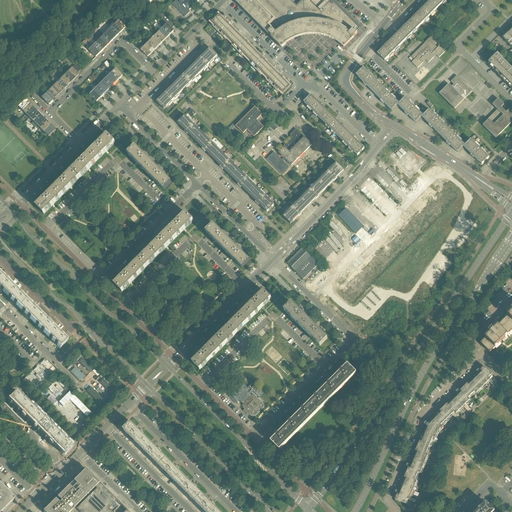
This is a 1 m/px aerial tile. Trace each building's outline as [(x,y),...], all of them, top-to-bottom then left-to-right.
[(176,0),(172,4),(185,17),(190,12),(188,11),(189,10),(199,0),(201,0),(202,0),(201,0),(176,0)] [(275,18),(257,0),(235,0),(234,1),(263,30),(268,25),(274,19),(275,18)] [(294,8),(296,6),(290,0),(257,0),(275,18),(280,22),(284,29),(287,27),(290,26),(284,18),(284,13),(289,8),(294,8)] [(316,22),(320,22),(321,22),(337,6),(331,0),(302,0),(296,6),(294,8),(299,12),(297,24),(299,23),(301,23),(304,22),(305,22),(306,22),(309,22),(311,22),(312,22),(313,22),(316,22)] [(431,0),(413,18),(420,25),(438,8),(431,0)] [(324,23),(327,24),(328,24),(342,10),(337,6),(321,22),(324,23)] [(298,37),(301,37),(297,24),(299,12),(294,8),(289,8),(284,13),(284,18),(290,26),(296,38),(297,38),(298,37)] [(332,25),(334,26),(335,26),(347,15),(342,10),(328,24),(330,24),(332,25)] [(159,16),(167,24),(172,29),(172,28),(175,25),(175,26),(175,25),(162,12),(159,16)] [(212,23),(230,41),(237,33),(222,18),(219,15),(212,23)] [(340,29),(341,29),(351,20),(347,15),(335,26),(336,27),(338,28),(340,29)] [(290,41),(291,41),(284,29),(280,22),(275,18),(274,19),(268,25),(263,30),(268,35),(269,34),(270,35),(272,36),(271,37),(273,39),(278,34),(286,44),(287,43),(288,42),(290,41)] [(413,18),(395,35),(403,43),(420,25),(413,18)] [(346,32),(347,33),(356,24),(351,20),(341,29),(342,30),(344,31),(346,32)] [(119,21),(115,24),(122,31),(126,27),(119,21)] [(306,36),(307,35),(305,22),(304,22),(301,23),(299,23),(297,24),(301,37),(302,36),(304,36),(306,36)] [(322,36),(324,36),(327,24),(324,23),(321,22),(320,22),(318,35),(320,36),(322,36)] [(115,24),(111,28),(118,35),(122,31),(115,24)] [(167,24),(163,28),(170,35),(174,31),(172,29),(167,24)] [(327,38),(329,38),(334,26),(332,25),(330,24),(328,24),(327,24),(324,36),(325,37),(327,38)] [(347,33),(346,35),(347,36),(349,37),(352,40),(354,37),(353,36),(355,35),(357,33),(356,32),(360,28),(356,24),(347,33)] [(295,39),(296,38),(290,26),(287,27),(284,29),(291,41),(292,40),(293,39),(295,39)] [(332,40),(334,41),(341,29),(340,29),(338,28),(336,27),(335,26),(334,26),(329,38),(330,39),(332,40)] [(111,28),(108,32),(114,39),(118,35),(111,28)] [(163,28),(159,32),(166,38),(170,35),(163,28)] [(339,44),(346,35),(347,33),(346,32),(344,31),(342,30),(341,29),(334,41),(335,42),(337,43),(339,44)] [(108,32),(104,36),(111,42),(114,39),(108,32)] [(159,32),(156,35),(163,42),(166,38),(159,32)] [(230,41),(248,58),(255,51),(237,33),(230,41)] [(285,44),(286,44),(278,34),(273,39),(280,47),(281,48),(283,47),(284,46),(285,44)] [(511,39),(511,40),(507,34),(503,38),(508,44),(510,46),(511,43),(511,39)] [(156,35),(152,39),(159,46),(163,42),(156,35)] [(346,35),(339,44),(340,45),(341,46),(343,47),(344,48),(345,47),(352,40),(349,37),(347,36),(346,35)] [(403,43),(395,35),(378,53),(377,54),(384,61),(403,43)] [(104,36),(100,39),(107,46),(111,42),(104,36)] [(414,54),(417,57),(412,63),(417,68),(423,63),(422,62),(425,60),(428,63),(434,57),(433,57),(435,54),(436,55),(439,58),(444,52),(439,46),(437,48),(435,45),(438,42),(432,36),(425,43),(424,43),(425,44),(423,47),(422,46),(414,54)] [(100,39),(96,43),(103,50),(107,46),(100,39)] [(152,39),(148,43),(155,49),(159,46),(152,39)] [(96,43),(93,47),(99,54),(103,50),(96,43)] [(148,43),(145,47),(151,53),(155,49),(148,43)] [(151,53),(145,47),(143,45),(139,48),(141,50),(148,57),(151,53)] [(99,54),(93,47),(89,51),(96,57),(99,54)] [(210,49),(192,67),(199,74),(217,56),(210,48),(210,49)] [(248,58),(265,76),(273,69),(255,51),(248,58)] [(488,63),(511,86),(511,70),(496,55),(488,63)] [(71,68),(68,72),(74,79),(78,75),(77,74),(80,71),(74,65),(71,68)] [(192,67),(174,84),(181,92),(199,74),(192,67)] [(358,78),(374,93),(381,86),(363,68),(356,75),(358,78)] [(116,69),(112,73),(119,80),(123,76),(116,69)] [(273,69),(265,76),(283,94),(290,86),(273,69)] [(68,72),(64,76),(71,82),(74,79),(68,72)] [(106,74),(104,76),(106,78),(105,80),(111,87),(119,80),(112,73),(108,76),(106,74)] [(64,76),(60,79),(67,86),(71,82),(64,76)] [(439,94),(440,94),(454,109),(464,99),(463,99),(461,97),(463,94),(466,97),(472,91),(457,76),(451,82),(454,85),(451,87),(449,85),(448,84),(439,94)] [(60,79),(56,83),(63,90),(67,86),(60,79)] [(105,80),(101,84),(108,91),(111,87),(105,80)] [(56,83),(53,87),(59,94),(63,90),(56,83)] [(101,84),(97,88),(104,94),(108,91),(101,84)] [(181,92),(174,84),(159,99),(156,102),(164,109),(181,92)] [(392,111),(398,105),(399,104),(381,86),(374,93),(391,110),(391,111),(392,111)] [(53,87),(49,90),(56,97),(59,94),(53,87)] [(97,88),(93,91),(100,98),(104,94),(97,88)] [(49,90),(45,94),(52,101),(56,97),(49,90)] [(100,98),(93,91),(90,95),(96,102),(100,98)] [(52,101),(45,94),(41,98),(48,105),(52,101)] [(310,109),(321,120),(328,112),(311,95),(304,102),(310,109)] [(422,117),(423,116),(411,104),(408,101),(407,100),(405,98),(399,104),(398,105),(400,107),(401,108),(404,111),(415,123),(416,123),(422,117)] [(497,114),(496,112),(489,119),(483,125),(488,131),(496,138),(511,121),(511,113),(511,112),(509,110),(506,113),(501,108),(504,105),(498,99),(492,105),(499,112),(497,114)] [(18,107),(22,110),(29,104),(25,100),(18,107)] [(22,110),(25,114),(32,107),(29,104),(22,110)] [(25,114),(29,118),(36,111),(32,107),(25,114)] [(240,130),(243,134),(247,130),(250,133),(251,134),(254,137),(264,127),(261,124),(260,124),(259,123),(260,123),(257,120),(262,114),(259,111),(258,110),(255,107),(235,126),(239,129),(240,130)] [(422,117),(439,135),(447,127),(429,110),(423,116),(422,117)] [(29,118),(33,122),(40,115),(36,111),(29,118)] [(321,120),(338,137),(346,130),(328,112),(321,120)] [(33,122),(37,125),(43,118),(40,115),(33,122)] [(178,123),(195,141),(203,134),(185,116),(177,123),(178,123)] [(37,125),(40,129),(47,122),(43,118),(37,125)] [(40,129),(44,133),(51,126),(47,122),(40,129)] [(51,126),(44,133),(48,137),(55,130),(51,126)] [(457,153),(463,147),(465,145),(447,127),(439,135),(457,152),(457,153)] [(266,160),(282,175),(289,168),(284,162),(285,160),(291,166),(312,145),(304,136),(297,130),(291,135),(291,140),(283,147),(278,153),(284,158),(282,160),(274,152),(266,160)] [(346,130),(338,137),(357,156),(364,148),(362,146),(346,130)] [(195,141),(213,159),(220,151),(203,134),(195,141)] [(92,150),(90,153),(98,160),(99,158),(102,156),(104,154),(106,152),(107,151),(107,150),(110,148),(113,145),(115,142),(108,135),(103,139),(102,141),(98,144),(97,143),(96,144),(93,147),(95,148),(92,150)] [(471,139),(465,145),(463,147),(479,162),(481,165),(489,157),(488,157),(490,156),(488,154),(486,155),(478,146),(479,145),(477,144),(476,145),(471,139)] [(410,161),(391,180),(416,205),(439,182),(415,157),(404,146),(400,150),(410,161)] [(135,147),(128,154),(130,157),(133,159),(135,162),(136,163),(137,164),(141,168),(143,170),(146,172),(153,165),(151,162),(149,160),(150,159),(147,156),(146,155),(145,156),(141,153),(141,152),(140,151),(135,147)] [(213,159),(231,177),(239,170),(220,151),(213,159)] [(76,167),(72,171),(80,178),(82,176),(84,174),(84,173),(87,171),(88,170),(89,169),(91,167),(93,165),(95,163),(98,160),(90,153),(87,155),(85,158),(84,156),(81,159),(80,160),(81,161),(77,165),(76,167)] [(336,163),(319,180),(326,187),(343,170),(344,170),(336,163)] [(153,165),(146,172),(148,175),(150,177),(154,181),(155,182),(156,183),(159,185),(161,188),(164,190),(171,183),(167,178),(165,177),(162,174),(162,173),(163,172),(162,170),(159,168),(158,169),(156,167),(155,166),(153,165)] [(231,177),(249,194),(256,187),(239,170),(231,177)] [(56,186),(54,189),(61,196),(64,194),(66,191),(70,188),(71,187),(72,186),(74,183),(75,183),(77,181),(80,178),(72,171),(68,175),(66,177),(63,180),(61,179),(62,179),(61,178),(60,180),(58,182),(57,182),(59,184),(56,186)] [(446,177),(439,183),(443,187),(449,180),(446,177)] [(319,180),(300,199),(308,206),(326,187),(319,180)] [(375,180),(372,183),(378,190),(382,186),(375,180)] [(449,180),(443,187),(446,191),(453,184),(449,180)] [(372,183),(368,187),(375,194),(378,190),(372,183)] [(453,184),(446,191),(450,194),(457,188),(453,184)] [(256,187),(249,194),(264,210),(266,212),(274,205),(256,187)] [(368,187),(364,191),(371,197),(375,194),(368,187)] [(457,188),(450,194),(454,198),(460,191),(457,188)] [(40,202),(36,207),(44,214),(46,212),(48,209),(49,209),(51,207),(52,206),(53,205),(55,203),(57,201),(59,198),(61,196),(54,189),(51,191),(49,193),(48,192),(45,194),(44,196),(45,197),(42,201),(40,202)] [(364,191),(361,194),(367,201),(371,197),(364,191)] [(460,191),(454,198),(457,202),(464,195),(460,191)] [(387,192),(381,198),(384,202),(391,195),(387,192)] [(361,194),(357,198),(364,205),(367,201),(361,194)] [(391,195),(384,202),(388,206),(395,199),(391,195)] [(357,198),(353,201),(360,208),(364,205),(357,198)] [(443,229),(441,231),(448,239),(481,206),(473,198),(464,207),(465,208),(462,211),(461,210),(442,228),(443,229)] [(308,206),(300,199),(283,216),(290,224),(293,221),(308,206)] [(423,200),(416,206),(420,210),(426,203),(423,200)] [(353,201),(350,205),(357,212),(360,208),(353,201)] [(426,203),(420,210),(423,214),(430,207),(426,203)] [(400,204),(396,208),(403,215),(407,211),(400,204)] [(350,205),(346,209),(353,215),(357,212),(350,205)] [(430,207),(423,214),(427,217),(434,211),(430,207)] [(396,208),(393,212),(400,219),(403,215),(396,208)] [(346,209),(342,212),(349,219),(353,215),(346,209)] [(434,211),(427,217),(431,221),(437,214),(434,211)] [(393,212),(389,215),(396,222),(400,219),(393,212)] [(170,228),(167,231),(175,239),(177,236),(180,234),(184,230),(185,229),(185,228),(188,226),(188,225),(191,223),(193,220),(186,213),(181,217),(180,219),(176,222),(175,221),(174,222),(171,225),(173,226),(170,228)] [(437,214),(431,221),(434,225),(441,218),(437,214)] [(389,215),(386,219),(392,226),(396,222),(389,215)] [(357,222),(354,224),(358,228),(365,222),(361,218),(360,219),(358,221),(357,222)] [(386,219),(382,223),(389,229),(392,226),(386,219)] [(336,220),(332,224),(339,230),(343,227),(336,220)] [(365,222),(358,228),(362,232),(369,225),(365,222)] [(382,223),(378,226),(385,233),(389,229),(382,223)] [(332,224),(329,227),(335,234),(339,230),(332,224)] [(213,225),(206,232),(208,235),(211,237),(213,240),(214,241),(215,242),(219,245),(221,248),(224,250),(231,243),(229,240),(227,238),(228,237),(225,234),(224,233),(223,234),(221,232),(219,230),(217,229),(213,225)] [(378,226),(375,230),(381,237),(385,233),(378,226)] [(329,227),(325,231),(332,238),(335,234),(329,227)] [(422,228),(391,259),(419,288),(450,256),(422,228)] [(375,230),(371,233),(378,240),(381,237),(375,230)] [(154,244),(150,248),(158,256),(160,254),(162,251),(165,249),(166,248),(167,247),(171,243),(173,241),(175,239),(167,231),(165,233),(163,236),(162,234),(159,237),(158,238),(159,239),(155,243),(154,244)] [(325,231),(321,235),(328,241),(332,238),(325,231)] [(349,233),(342,239),(346,243),(352,236),(349,233)] [(371,233),(367,237),(374,244),(378,240),(371,233)] [(321,235),(318,238),(324,245),(328,241),(321,235)] [(352,236),(346,243),(349,247),(356,240),(352,236)] [(318,238),(314,242),(321,248),(324,245),(318,238)] [(356,240),(349,247),(353,250),(360,244),(356,240)] [(314,242),(311,245),(317,252),(321,248),(314,242)] [(231,243),(224,250),(226,252),(228,255),(230,257),(232,259),(233,260),(234,261),(236,263),(237,263),(239,266),(242,268),(249,261),(245,256),(243,255),(240,251),(241,250),(240,248),(237,246),(236,247),(234,245),(233,244),(231,243)] [(360,244),(353,250),(357,254),(363,247),(360,244)] [(311,245),(307,249),(313,256),(317,252),(311,245)] [(363,247),(357,254),(360,258),(367,251),(363,247)] [(134,264),(132,266),(140,274),(142,272),(144,269),(148,266),(149,265),(150,264),(152,261),(153,261),(155,259),(158,256),(150,248),(146,253),(144,254),(141,258),(139,257),(140,257),(139,256),(138,258),(135,260),(137,262),(134,264)] [(295,271),(303,279),(318,264),(310,256),(303,250),(302,248),(287,263),(288,264),(295,271)] [(348,257),(344,261),(351,268),(354,264),(348,257)] [(374,258),(367,265),(371,269),(378,262),(374,258)] [(344,261),(340,264),(347,271),(351,268),(344,261)] [(378,262),(371,269),(375,272),(381,265),(378,262)] [(340,264),(337,268),(343,275),(347,271),(340,264)] [(381,265),(375,272),(378,276),(385,269),(381,265)] [(118,280),(114,285),(122,292),(124,290),(126,287),(127,287),(129,285),(130,284),(131,282),(135,279),(137,276),(140,274),(132,266),(130,269),(127,271),(126,270),(123,272),(122,274),(123,275),(120,279),(118,280)] [(337,268),(333,272),(340,278),(343,275),(337,268)] [(385,269),(378,276),(382,279),(389,273),(385,269)] [(361,271),(358,275),(364,281),(368,277),(361,271)] [(333,272),(329,275),(336,282),(340,278),(333,272)] [(389,273),(382,279),(386,283),(392,276),(389,273)] [(0,288),(2,291),(8,296),(10,299),(10,300),(11,299),(13,302),(12,302),(13,302),(16,304),(21,310),(22,310),(24,313),(23,313),(24,313),(27,315),(26,316),(27,315),(29,318),(30,318),(29,318),(30,318),(35,324),(38,326),(37,327),(38,326),(40,329),(40,330),(41,329),(43,332),(49,337),(51,340),(51,341),(51,340),(54,342),(53,343),(54,342),(57,345),(59,348),(60,348),(67,341),(61,335),(62,334),(61,333),(60,333),(59,332),(60,332),(59,332),(59,333),(48,322),(49,321),(48,320),(48,321),(47,320),(47,319),(46,319),(46,318),(45,319),(34,308),(35,307),(34,306),(33,306),(32,305),(33,305),(32,305),(31,306),(20,294),(21,293),(20,293),(20,292),(19,291),(18,292),(7,281),(8,280),(7,280),(6,279),(5,278),(5,277),(4,278),(0,274),(0,288)] [(358,275),(354,278),(361,285),(364,281),(358,275)] [(392,276),(386,283),(389,287),(396,280),(392,276)] [(319,277),(312,283),(316,287),(323,281),(319,277)] [(354,278),(350,282),(357,288),(361,285),(354,278)] [(396,280),(389,287),(393,290),(399,283),(396,280)] [(323,281),(316,287),(320,291),(326,284),(323,281)] [(350,282),(347,285),(353,292),(357,288),(350,282)] [(399,283),(393,290),(397,294),(403,287),(399,283)] [(326,284),(320,291),(323,295),(330,288),(326,284)] [(347,285),(343,289),(350,296),(353,292),(347,285)] [(401,304),(369,336),(376,344),(402,318),(420,301),(410,291),(410,290),(407,287),(395,298),(401,304)] [(250,304),(246,309),(253,316),(271,298),(264,291),(254,300),(253,299),(249,303),(250,304)] [(337,295),(330,302),(334,305),(341,299),(337,295)] [(341,299),(334,305),(338,309),(344,302),(341,299)] [(344,302),(338,309),(341,313),(348,306),(344,302)] [(284,310),(302,328),(309,321),(304,316),(306,315),(302,311),(300,312),(291,303),(284,310)] [(348,306),(341,313),(345,316),(352,310),(348,306)] [(511,307),(510,310),(511,311),(507,316),(498,326),(493,330),(491,328),(488,332),(490,334),(485,338),(480,343),(489,352),(494,347),(498,350),(503,345),(500,342),(501,340),(505,343),(511,336),(511,307)] [(237,318),(228,327),(235,334),(253,316),(246,309),(241,314),(240,312),(236,316),(237,318)] [(352,310),(345,316),(349,320),(355,313),(352,310)] [(355,313),(349,320),(352,323),(359,317),(355,313)] [(359,317),(352,323),(356,327),(363,320),(359,317)] [(363,320),(356,327),(360,331),(366,324),(363,320)] [(309,321),(302,328),(320,346),(327,339),(318,329),(319,328),(315,324),(314,325),(309,321)] [(215,340),(210,345),(217,352),(235,334),(228,327),(219,336),(218,335),(214,339),(215,340)] [(217,352),(210,345),(205,349),(204,348),(200,352),(201,353),(192,362),(200,370),(217,352)] [(71,364),(66,369),(68,370),(73,366),(78,362),(77,361),(82,356),(80,354),(75,359),(71,364)] [(79,361),(89,372),(92,369),(82,358),(79,361)] [(347,364),(346,366),(342,370),(341,369),(339,371),(340,372),(329,383),(328,382),(326,384),(327,384),(316,395),(315,394),(314,396),(314,397),(303,408),(303,407),(301,409),(301,410),(291,421),(290,420),(288,422),(289,423),(278,434),(277,433),(275,435),(276,435),(270,441),(279,450),(356,373),(347,364)] [(396,490),(395,493),(397,494),(395,499),(405,503),(407,499),(409,500),(410,498),(416,500),(417,497),(418,497),(413,495),(415,492),(413,491),(416,482),(414,481),(418,473),(420,474),(428,455),(425,454),(429,446),(431,447),(437,434),(438,434),(440,431),(439,430),(449,420),(448,418),(454,412),(456,414),(470,400),(468,398),(474,392),(476,393),(489,380),(490,379),(488,378),(492,374),(484,367),(480,371),(478,369),(476,371),(480,374),(469,385),(467,383),(459,391),(458,389),(456,391),(459,395),(448,406),(447,404),(439,411),(441,413),(434,420),(429,425),(425,422),(424,424),(428,427),(421,442),(419,441),(417,446),(415,451),(417,452),(412,466),(407,464),(406,466),(408,467),(404,477),(406,478),(400,492),(396,490)] [(99,382),(108,391),(112,388),(103,379),(99,382)] [(252,390),(249,393),(250,394),(253,391),(257,395),(261,391),(253,382),(249,386),(252,390)] [(238,402),(242,406),(243,404),(242,403),(243,400),(242,398),(248,392),(250,390),(243,383),(229,397),(236,404),(238,402)] [(87,391),(98,402),(102,399),(90,387),(87,391)] [(9,398),(23,412),(30,405),(16,391),(9,398)] [(243,404),(242,406),(243,407),(243,408),(245,409),(244,410),(246,412),(247,414),(248,413),(249,415),(250,415),(252,416),(253,417),(255,416),(264,408),(263,407),(265,406),(263,405),(264,404),(255,395),(255,396),(253,395),(252,396),(250,394),(249,393),(248,392),(242,398),(243,400),(242,403),(243,404)] [(103,399),(98,404),(100,405),(105,401),(105,400),(108,397),(106,395),(102,398),(103,399)] [(23,412),(37,426),(44,419),(30,405),(23,412)] [(37,426),(50,439),(57,432),(44,419),(37,426)] [(123,430),(141,448),(149,440),(141,433),(142,432),(142,431),(142,430),(141,430),(142,430),(140,429),(139,430),(131,422),(123,430)] [(57,432),(50,439),(64,453),(71,446),(57,432)] [(141,448),(159,466),(167,458),(159,451),(159,450),(160,450),(160,449),(160,448),(159,448),(158,446),(156,448),(149,440),(141,448)] [(159,466),(177,484),(185,476),(177,469),(177,468),(178,468),(178,467),(178,466),(177,466),(176,464),(174,466),(167,458),(159,466)] [(44,511),(69,511),(95,487),(99,482),(85,468),(43,511),(44,511)] [(177,484),(195,502),(203,494),(195,486),(196,485),(195,484),(195,483),(194,482),(192,484),(185,476),(177,484)] [(99,482),(95,487),(96,488),(76,509),(79,511),(125,511),(127,511),(126,510),(123,511),(112,511),(109,509),(117,500),(99,482)] [(10,493),(5,488),(3,486),(2,486),(0,483),(0,490),(1,491),(0,492),(0,511),(1,511),(12,502),(14,500),(13,499),(15,498),(14,497),(12,495),(10,497),(8,495),(10,493)] [(220,511),(221,511),(216,507),(213,504),(214,504),(213,504),(211,502),(211,501),(210,502),(203,494),(195,502),(197,504),(200,506),(200,507),(202,509),(202,510),(202,511),(202,510),(203,511),(220,511)] [(478,509),(475,511),(484,511),(485,511),(484,511),(495,511),(494,511),(485,502),(480,508),(479,507),(477,509),(478,509)]
